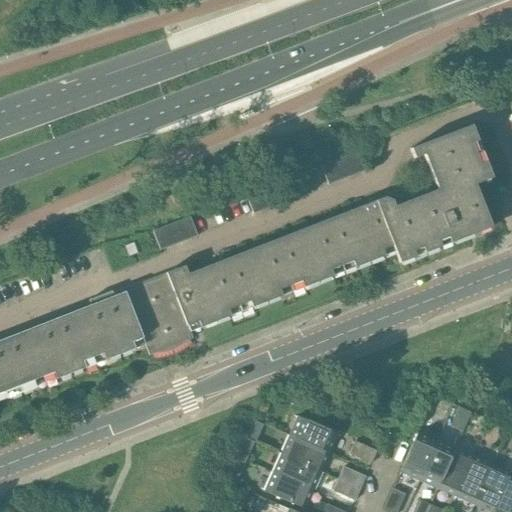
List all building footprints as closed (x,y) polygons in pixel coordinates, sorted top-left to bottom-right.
[(0,393),(4,392),(6,399),(36,387),(34,381),(53,373),(56,380),(85,368),(83,361),(102,354),(105,361),(135,349),(132,342),(142,338),(150,356),(153,354),(157,354),(161,354),(165,353),(169,352),(173,351),(176,349),(180,348),(183,346),(186,343),(189,341),(193,339),(190,333),(395,253),(399,265),(491,229),(474,186),(491,180),(471,127),(410,150),(414,160),(424,156),(437,191),(394,208),(392,202),(384,199),(188,275),(185,267),(125,292),(0,340),(0,393)] [(357,153),(320,167),(327,186),(364,171),(357,153)] [(289,200),(282,182),(245,196),(252,215),(289,200)] [(196,237),(189,218),(152,232),(159,251),(196,237)] [(133,242),(124,246),(128,257),(138,253),(133,242)] [(452,421),(465,426),(471,414),(458,408),(452,421)] [(300,417),(291,436),(329,453),(337,434),(300,417)] [(437,442),(418,433),(401,471),(420,479),(437,442)] [(283,455),(321,472),(329,453),(291,436),(283,455)] [(355,441),(350,454),(372,463),(377,451),(355,441)] [(438,488),(455,450),(437,442),(420,479),(438,488)] [(455,450),(438,488),(457,496),(473,458),(455,450)] [(283,455),(275,473),(313,490),(321,472),(283,455)] [(492,466),(473,458),(457,496),(475,504),(492,466)] [(511,475),(492,466),(475,504),(493,511),(492,511),(507,511),(511,502),(511,476),(510,476),(511,475)] [(338,479),(360,489),(366,477),(344,467),(338,479)] [(304,509),(313,490),(275,473),(267,492),(304,509)] [(338,479),(333,490),(355,500),(360,489),(338,479)] [(386,511),(398,511),(406,494),(393,489),(383,510),(386,511)] [(243,493),(237,506),(248,511),(254,498),(243,493)] [(427,511),(430,505),(419,500),(413,511),(427,511)] [(346,511),(328,504),(327,506),(315,501),(310,511),(346,511)]
